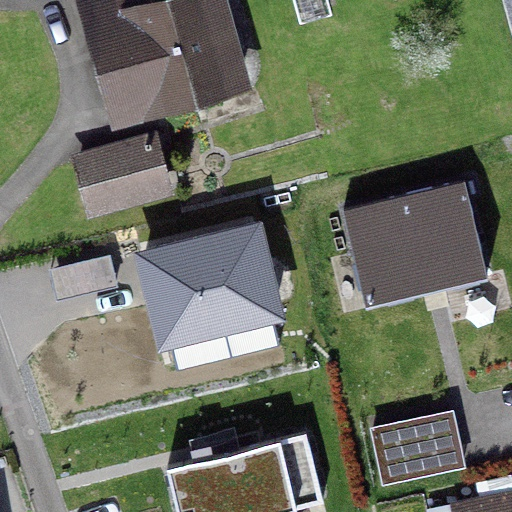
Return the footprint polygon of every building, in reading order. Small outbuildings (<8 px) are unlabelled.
[(144,0),(79,0),(111,110),(232,76),(210,0),(189,0),(148,12),(144,0)] [(322,0),(289,0),(297,26),(328,17),(322,0)] [(162,189),(148,140),(76,160),(90,209),(162,189)] [(468,171),(333,202),(356,302),(492,271),(468,171)] [(259,222),(139,251),(161,339),(280,309),(259,222)] [(452,406),(369,423),(383,485),(466,466),(452,406)] [(277,432),(172,457),(181,495),(195,492),(199,511),(251,511),(249,503),(291,493),(277,432)] [(511,511),(511,494),(452,507),(453,511),(511,511)]
